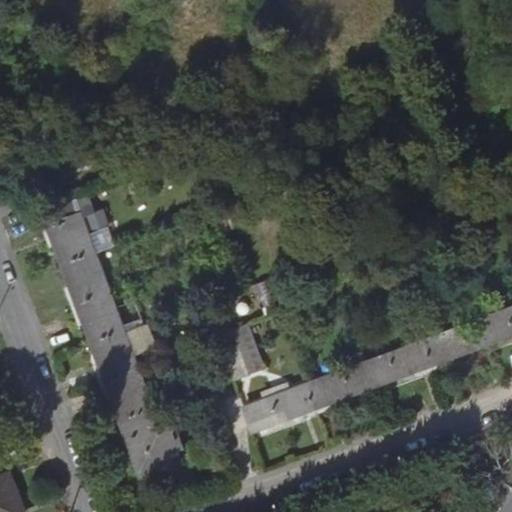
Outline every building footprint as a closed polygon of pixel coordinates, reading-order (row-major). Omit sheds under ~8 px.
[(313,0),(322,28),(413,0),(313,0)] [(217,182),(223,197),(240,191),(234,176),(217,182)] [(223,197),(228,212),(245,206),(240,191),(223,197)] [(250,220),(245,206),(228,212),(233,227),(250,220)] [(462,206),(447,211),(453,227),(468,221),(462,206)] [(447,211),(432,217),(438,232),(453,227),(447,211)] [(83,212),(50,224),(64,262),(97,250),(83,212)] [(346,248),(329,254),(335,270),(351,264),(346,248)] [(97,250),(64,262),(79,302),(112,290),(97,250)] [(329,254),(313,260),(318,276),(335,270),(329,254)] [(112,290),(79,302),(93,342),(126,329),(112,290)] [(511,333),(511,307),(485,317),(493,340),(511,333)] [(493,340),(485,317),(426,339),(435,362),(493,340)] [(239,340),(234,326),(218,332),(223,346),(239,340)] [(126,329),(93,342),(107,380),(140,368),(126,329)] [(435,362),(426,339),(368,361),(376,384),(435,362)] [(229,362),(245,356),(239,340),(223,346),(229,362)] [(229,362),(234,377),(251,371),(245,356),(229,362)] [(376,384),(368,361),(322,378),(310,383),(318,406),(376,384)] [(140,368),(107,380),(122,420),(155,407),(140,368)] [(246,407),(254,429),(318,406),(310,383),(246,407)] [(155,407),(122,420),(141,471),(173,459),(170,450),(182,445),(175,423),(162,427),(155,407)] [(22,511),(9,474),(5,475),(0,477),(0,511),(22,511)]
